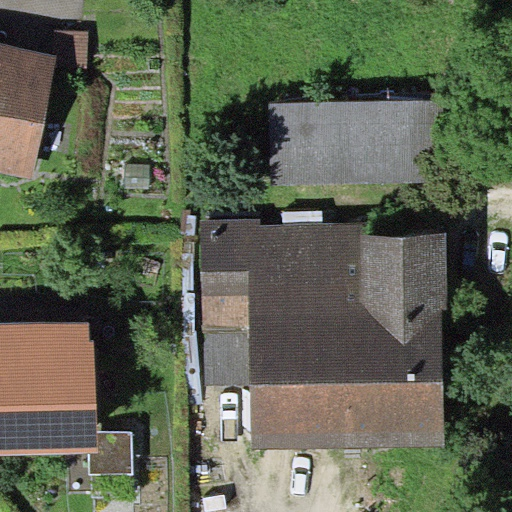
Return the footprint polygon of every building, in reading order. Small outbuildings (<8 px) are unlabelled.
[(88,32),(55,31),(54,53),(59,54),(56,67),(88,67),(88,32)] [(56,67),(59,54),(54,53),(0,42),(0,170),(35,177),(56,67)] [(447,100),(269,103),(271,185),(448,182),(447,100)] [(445,446),(444,233),(359,233),(359,224),(262,224),(262,220),(204,221),(205,386),(251,385),(251,448),(445,446)] [(97,431),(95,340),(89,341),(89,321),(0,323),(0,454),(90,452),(98,452),(97,431)] [(133,431),(97,431),(98,452),(90,452),(90,475),(134,474),(133,431)]
